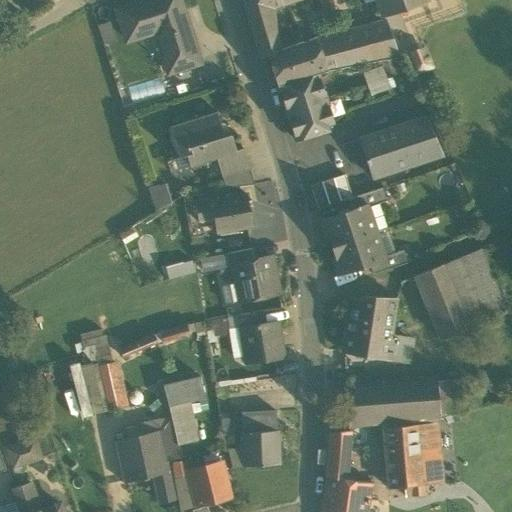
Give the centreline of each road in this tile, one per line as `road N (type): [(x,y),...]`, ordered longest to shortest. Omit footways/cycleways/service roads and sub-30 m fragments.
road 1 (residential): [(230,0),(293,202),(311,396),(307,510)]
road 2 (track): [(306,299),(415,266),(511,223)]
